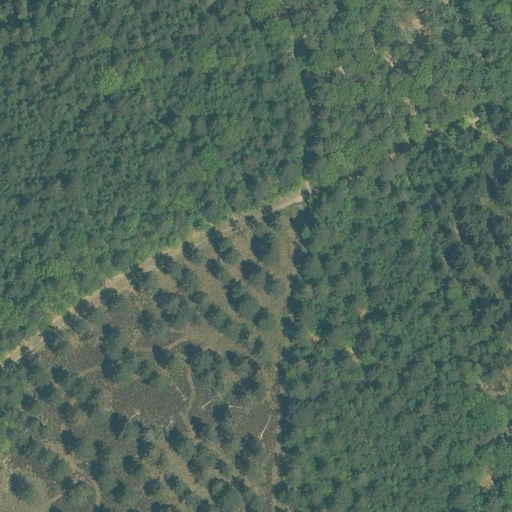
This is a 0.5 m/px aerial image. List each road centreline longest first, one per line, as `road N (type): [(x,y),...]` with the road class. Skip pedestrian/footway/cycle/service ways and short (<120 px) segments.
road 1 (track): [(0,370),(124,278),(307,198)]
road 2 (track): [(307,198),(291,303),(279,511)]
road 3 (track): [(307,198),(511,99)]
road 4 (track): [(272,0),(309,80),(307,198)]
